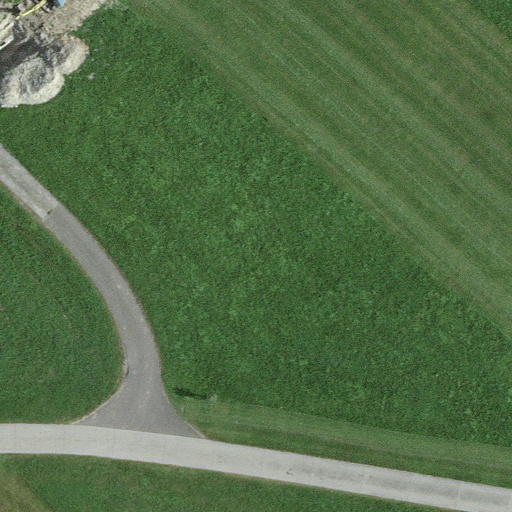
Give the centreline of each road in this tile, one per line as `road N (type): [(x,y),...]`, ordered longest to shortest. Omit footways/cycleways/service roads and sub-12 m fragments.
road 1 (track): [(0,168),(104,274),(136,340),(147,396),(142,447),(0,447)]
road 2 (track): [(142,447),(511,506)]
